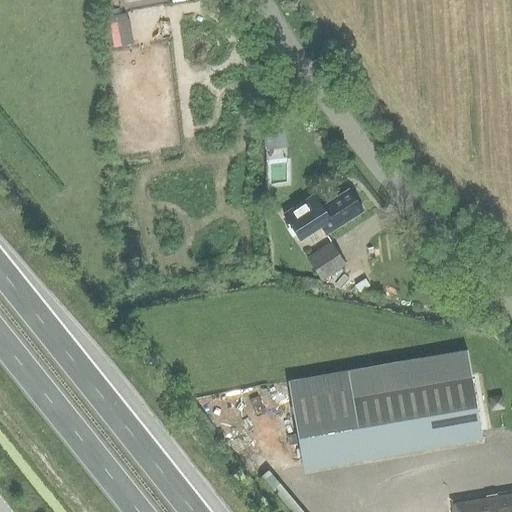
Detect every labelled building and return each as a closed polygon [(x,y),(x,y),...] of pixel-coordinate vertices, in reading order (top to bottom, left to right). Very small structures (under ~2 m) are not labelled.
[(114,47),(122,46),(118,22),(110,24),(114,47)] [(285,119),(262,121),(264,135),(287,133),(285,119)] [(280,171),(280,159),(268,160),(269,172),(280,171)] [(362,212),(348,190),(312,214),(305,202),(283,217),(300,242),(320,228),(326,236),(362,212)] [(345,266),(330,244),(307,259),(321,281),(345,266)] [(227,364),(237,419),(292,409),(302,468),(481,436),(466,351),(346,372),(341,344),(227,364)] [(511,511),(511,490),(452,500),(454,511),(511,511)]
